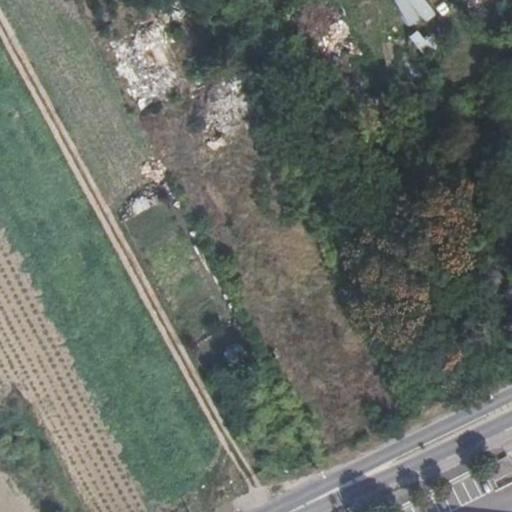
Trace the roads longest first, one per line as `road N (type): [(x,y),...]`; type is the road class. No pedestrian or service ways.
road 1 (unknown): [(350,483),(155,124)]
road 2 (primary): [(511,405),(292,511)]
